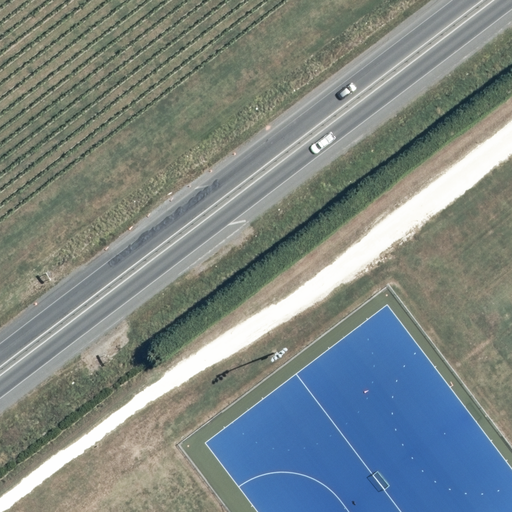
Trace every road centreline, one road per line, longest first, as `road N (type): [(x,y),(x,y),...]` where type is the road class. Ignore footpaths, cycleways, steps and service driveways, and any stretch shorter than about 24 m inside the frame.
road 1 (trunk): [(507,0),(0,388)]
road 2 (trunk): [(0,355),(467,0)]
